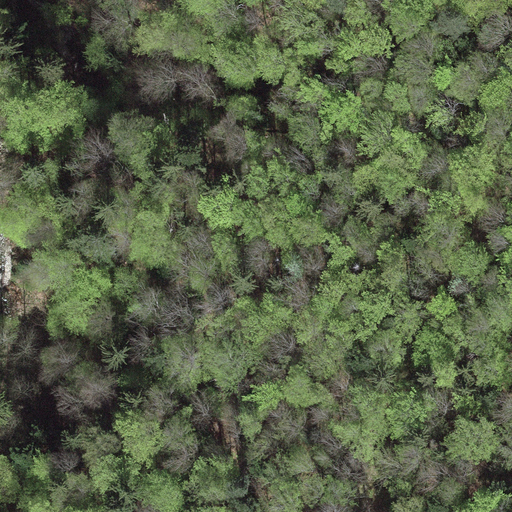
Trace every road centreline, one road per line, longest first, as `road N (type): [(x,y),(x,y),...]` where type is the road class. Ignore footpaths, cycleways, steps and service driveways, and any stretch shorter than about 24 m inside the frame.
road 1 (track): [(354,511),(380,468),(418,347),(511,166)]
road 2 (track): [(511,306),(380,468)]
